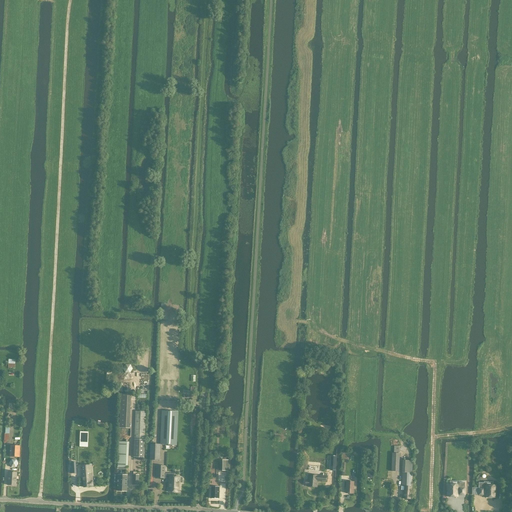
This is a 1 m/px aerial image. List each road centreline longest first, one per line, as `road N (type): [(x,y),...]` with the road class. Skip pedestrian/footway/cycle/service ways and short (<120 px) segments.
road 1 (track): [(197,509),(204,393),(189,339),(207,0)]
road 2 (track): [(70,0),(40,502)]
road 3 (unclassified): [(226,511),(0,499)]
